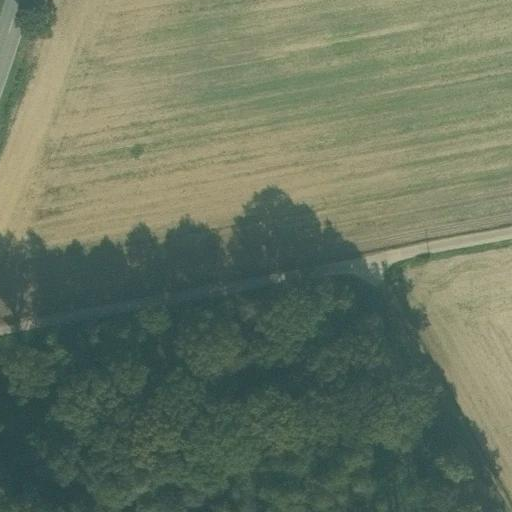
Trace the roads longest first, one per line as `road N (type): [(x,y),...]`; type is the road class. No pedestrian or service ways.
road 1 (unclassified): [(511,236),(0,328)]
road 2 (track): [(362,264),(501,511)]
